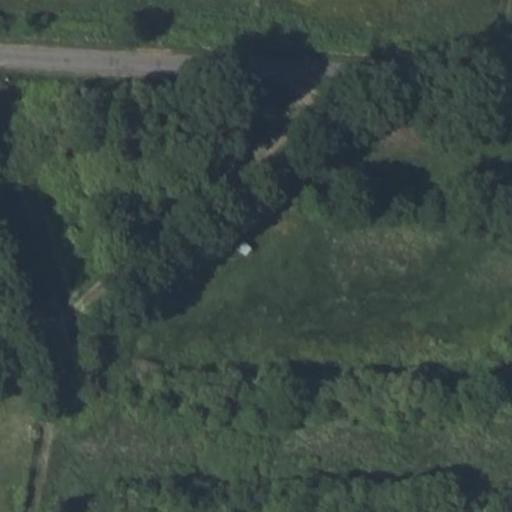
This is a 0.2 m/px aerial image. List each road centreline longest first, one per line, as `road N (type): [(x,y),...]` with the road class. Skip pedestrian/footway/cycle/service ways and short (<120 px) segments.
road 1 (tertiary): [(0,54),(511,81)]
road 2 (track): [(0,328),(64,320),(295,121),(312,71)]
road 3 (track): [(35,511),(64,320)]
